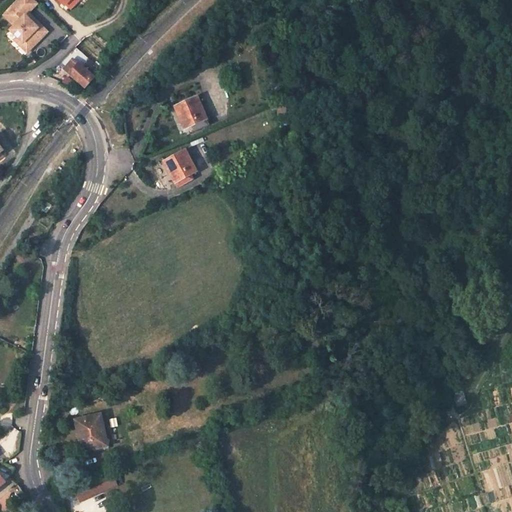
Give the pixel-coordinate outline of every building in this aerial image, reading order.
[(33,0),(18,0),(4,15),(15,26),(11,30),(18,37),(30,49),(48,31),(35,19),(33,22),(26,15),(28,12),(37,4),(33,0)] [(69,10),(79,0),(78,0),(70,0),(65,6),(69,10)] [(35,19),(28,12),(26,15),(33,22),(35,19)] [(28,52),(30,49),(18,37),(15,40),(28,52)] [(94,78),(74,61),(66,70),(70,74),(69,75),(85,88),(94,78)] [(208,119),(198,96),(175,106),(185,129),(192,126),(207,119),(208,119)] [(207,119),(192,126),(194,131),(210,125),(207,119)] [(197,172),(185,151),(163,162),(175,184),(197,172)] [(467,404),(463,394),(453,397),(457,408),(467,404)] [(106,433),(102,414),(75,420),(78,434),(83,433),(87,450),(105,446),(102,434),(106,433)] [(78,434),(82,451),(87,450),(83,433),(78,434)] [(16,468),(5,463),(0,468),(0,472),(10,478),(16,468)] [(0,472),(0,486),(10,478),(0,472)] [(99,478),(104,491),(117,485),(112,473),(99,478)] [(76,489),(81,501),(104,491),(99,478),(76,489)]
